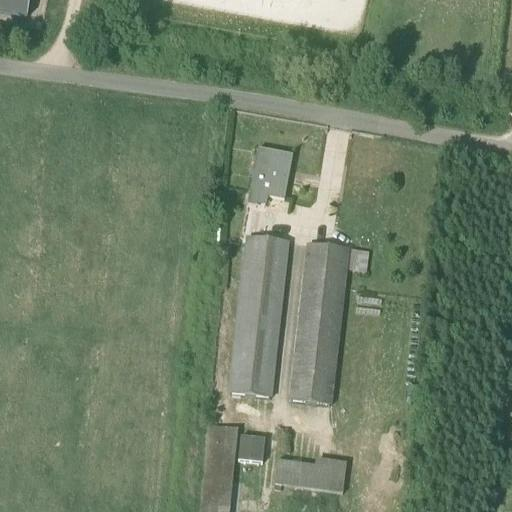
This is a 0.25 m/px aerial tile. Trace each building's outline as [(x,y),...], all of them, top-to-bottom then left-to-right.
[(0,0),(0,15),(26,20),(30,0),(0,0)] [(284,204),(292,159),(257,152),(249,197),(284,204)] [(247,241),(229,398),(269,402),(287,245),(247,241)] [(330,409),(345,274),(362,276),(364,254),(347,252),(308,248),(290,405),(330,409)] [(206,429),(198,511),(229,511),(236,432),(206,429)] [(315,462),(314,468),(277,463),(274,487),(341,498),(346,466),(315,462)]
